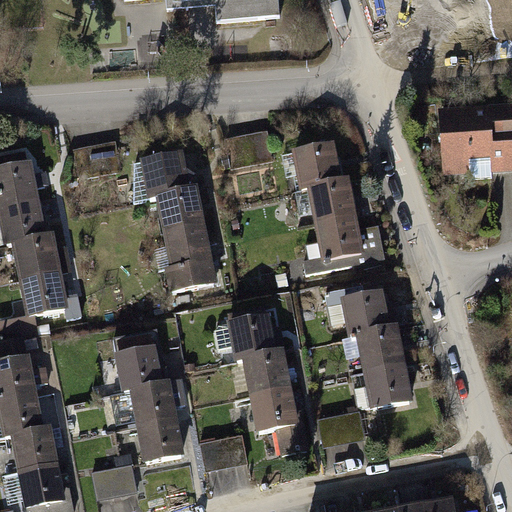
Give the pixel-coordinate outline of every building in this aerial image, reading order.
[(123,0),(124,2),(148,0),(165,0),(166,12),(215,9),(216,24),(280,20),(278,0),(123,0)] [(511,109),(437,114),(441,183),(511,179),(511,109)] [(234,173),(276,165),(270,137),(228,145),(234,173)] [(83,183),(125,175),(119,145),(77,153),(83,183)] [(297,178),(300,194),(309,193),(345,186),(337,149),(286,158),(290,179),(297,178)] [(0,213),(42,206),(32,153),(0,159),(0,213)] [(142,167),(149,204),(157,202),(193,195),(186,158),(142,167)] [(309,193),(316,230),(360,221),(353,184),(345,186),(309,193)] [(157,202),(164,239),(209,231),(201,194),(193,195),(157,202)] [(0,252),(5,251),(13,250),(49,243),(42,206),(0,213),(0,226),(1,232),(0,232),(0,252)] [(310,252),(313,269),(367,259),(370,270),(389,266),(382,231),(363,234),(360,221),(316,230),(320,250),(310,252)] [(164,239),(176,301),(221,293),(209,231),(164,239)] [(13,250),(20,287),(65,278),(77,276),(72,250),(60,253),(57,241),(49,243),(13,250)] [(20,287),(28,324),(0,329),(0,332),(3,348),(29,343),(42,341),(39,322),(72,316),(65,278),(20,287)] [(348,330),(350,342),(359,341),(394,334),(393,325),(401,323),(398,306),(389,307),(387,297),(343,305),(344,310),(331,313),(335,332),(348,330)] [(228,330),(235,367),(244,365),(280,358),(272,321),(228,330)] [(363,366),(366,378),(410,369),(403,332),(394,334),(359,341),(359,346),(348,348),(352,368),(363,366)] [(0,406),(40,399),(38,392),(52,389),(48,372),(35,374),(29,343),(3,348),(0,348),(0,353),(3,367),(0,367),(0,406)] [(114,361),(121,398),(129,396),(165,389),(158,352),(114,361)] [(244,365),(251,403),(295,394),(288,357),(280,358),(244,365)] [(358,395),(362,417),(417,407),(410,369),(366,378),(369,393),(358,395)] [(129,396),(137,433),(181,425),(174,388),(165,389),(129,396)] [(251,403),(258,440),(302,431),(295,394),(251,403)] [(0,444),(11,443),(47,436),(40,399),(0,406),(0,444)] [(323,429),(328,455),(369,447),(364,421),(323,429)] [(137,433),(144,471),(188,462),(181,425),(137,433)] [(11,443),(18,480),(62,472),(55,434),(47,436),(11,443)] [(201,450),(206,478),(251,471),(246,442),(201,450)] [(94,478),(99,505),(140,498),(134,460),(119,463),(120,474),(94,478)] [(24,509),(24,511),(65,511),(65,510),(70,509),(62,472),(18,480),(6,482),(12,511),(24,509)]
